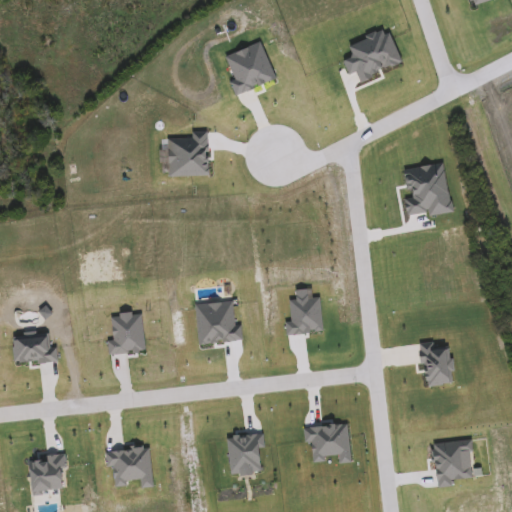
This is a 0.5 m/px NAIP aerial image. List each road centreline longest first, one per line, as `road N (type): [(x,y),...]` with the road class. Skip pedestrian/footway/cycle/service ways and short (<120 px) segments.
road 1 (residential): [(373,372),(0,413)]
road 2 (residential): [(388,511),(348,146)]
road 3 (residential): [(450,91),(312,161),(290,164),(271,155)]
